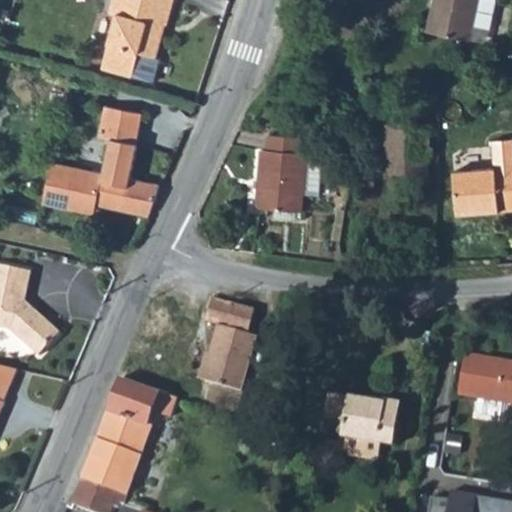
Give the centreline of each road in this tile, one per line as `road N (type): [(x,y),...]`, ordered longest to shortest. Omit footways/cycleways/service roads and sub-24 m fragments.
road 1 (residential): [(159,241),(224,270),(352,290),(511,285)]
road 2 (residential): [(39,511),(159,241)]
road 3 (residential): [(159,241),(263,0)]
